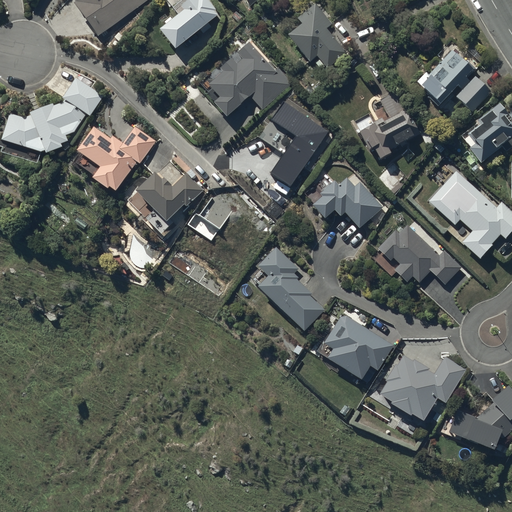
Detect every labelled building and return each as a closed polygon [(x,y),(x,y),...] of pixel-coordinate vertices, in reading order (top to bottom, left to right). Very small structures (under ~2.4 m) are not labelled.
[(74,7),(99,40),(150,0),(72,0),(77,6),(74,7)] [(168,27),(160,33),(176,53),(200,33),(203,36),(212,29),(210,26),(218,19),(215,15),(217,14),(205,0),(201,0),(200,2),(198,0),(195,0),(194,2),(192,0),(187,0),(174,11),(179,18),(173,22),(171,19),(165,23),(168,27)] [(244,0),(248,6),(250,8),(260,0),(244,0)] [(347,54),(327,30),(333,26),(315,5),(297,20),(299,22),(284,34),(310,64),(317,58),(328,71),(347,54)] [(274,71),(249,44),(237,55),(242,61),(237,66),(232,60),(220,70),(224,75),(209,88),(219,100),(214,105),(227,120),(251,98),(263,111),(292,84),(278,68),(274,71)] [(441,107),(459,88),(462,91),(455,98),(473,114),(492,93),(473,76),(475,73),(474,72),(477,70),(467,61),(465,63),(452,51),(440,65),(435,60),(427,70),(431,74),(420,86),(425,90),(424,92),(441,107)] [(10,115),(2,140),(0,139),(0,148),(3,149),(1,155),(38,166),(41,155),(45,153),(46,157),(63,150),(61,147),(68,144),(66,138),(73,135),(87,116),(90,118),(104,96),(75,79),(62,101),(65,103),(54,107),(53,106),(30,115),(30,118),(25,120),(10,115)] [(393,157),(391,154),(411,143),(413,145),(419,141),(421,143),(423,142),(397,93),(380,102),(391,121),(385,124),(382,119),(373,124),(369,116),(352,126),(358,137),(360,136),(370,154),(374,151),(381,164),(393,157)] [(511,149),(511,120),(500,106),(461,137),(471,150),(470,151),(482,166),(502,149),(506,154),(511,149)] [(111,140),(94,129),(77,154),(82,157),(76,166),(95,179),(93,182),(109,193),(110,191),(116,194),(137,163),(140,166),(156,142),(135,128),(123,144),(112,137),(111,140)] [(504,237),(511,228),(511,212),(501,202),(496,208),(455,171),(427,202),(454,226),(459,221),(471,232),(461,243),(479,260),(492,246),(489,244),(499,233),(504,237)] [(156,175),(137,195),(155,214),(146,222),(161,237),(173,225),(170,222),(185,207),(186,209),(203,192),(186,175),(173,188),(164,179),(162,181),(156,175)] [(321,197),(312,205),(323,217),(333,209),(339,215),(343,211),(357,228),(381,207),(359,182),(354,186),(346,176),(337,184),(334,180),(318,194),(321,197)] [(395,229),(376,249),(390,262),(392,259),(399,266),(394,270),(406,282),(411,276),(419,284),(429,273),(444,287),(462,268),(443,250),(438,256),(406,225),(398,232),(395,229)] [(265,277),(255,287),(302,332),(322,310),(308,297),(310,294),(296,280),(297,278),(294,274),(299,269),(274,246),(254,267),(265,277)] [(338,317),(322,343),(331,349),(325,359),(359,381),(368,367),(376,372),(392,346),(345,316),(338,317)] [(385,382),(378,395),(390,402),(389,404),(409,417),(410,414),(421,421),(436,398),(444,403),(465,370),(444,357),(433,374),(428,371),(429,369),(412,359),(411,361),(402,355),(396,365),(394,364),(383,381),(385,382)] [(456,411),(447,432),(492,450),(497,437),(502,439),(511,430),(511,390),(507,385),(488,401),(491,404),(474,419),(456,411)]
